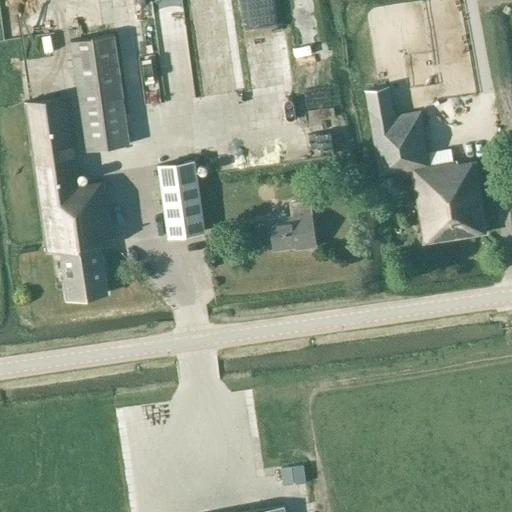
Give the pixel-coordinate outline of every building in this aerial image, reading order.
[(86,151),(130,145),(115,35),(70,42),(86,151)] [(436,98),(473,94),(472,82),(435,85),(436,98)] [(420,127),(418,111),(394,116),(390,86),(366,91),(379,175),(412,169),(423,244),(486,234),(476,161),(458,164),(457,160),(429,165),(423,126),(420,127)] [(101,245),(114,244),(105,179),(80,183),(67,96),(24,102),(46,253),(60,252),(67,301),(108,294),(101,245)] [(168,237),(205,232),(194,160),(158,166),(168,237)] [(296,251),(317,247),(310,200),(290,203),(291,216),(269,219),(272,251),(296,248),(296,251)]
